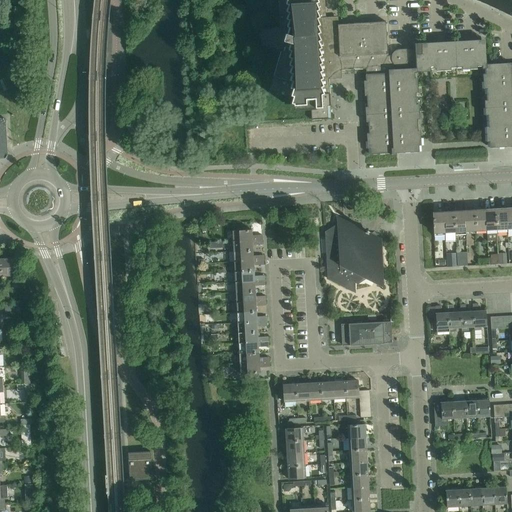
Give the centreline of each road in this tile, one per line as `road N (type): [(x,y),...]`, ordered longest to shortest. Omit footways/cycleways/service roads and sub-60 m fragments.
road 1 (unclassified): [(162,196),(407,183)]
road 2 (residential): [(318,365),(311,264),(276,266),(282,366)]
road 3 (tertiary): [(92,511),(86,390),(68,306)]
road 4 (tertiary): [(51,177),(68,0)]
road 5 (tertiary): [(50,0),(53,53),(30,175)]
road 6 (unclassified): [(426,511),(418,359)]
road 7 (residential): [(386,481),(380,361)]
